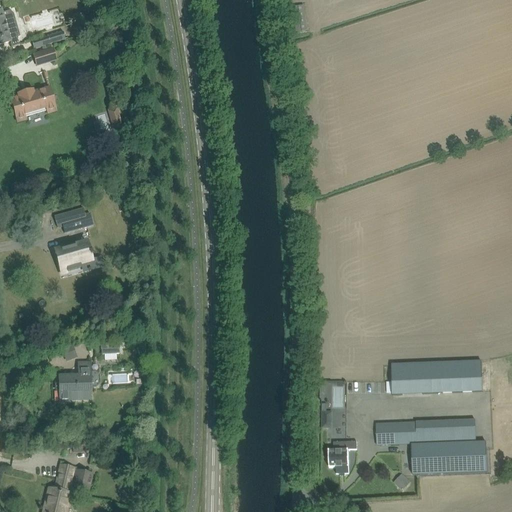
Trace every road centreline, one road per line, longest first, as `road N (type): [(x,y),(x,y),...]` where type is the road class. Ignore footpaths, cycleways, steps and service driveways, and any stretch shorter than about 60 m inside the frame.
road 1 (secondary): [(212,511),(213,234),(183,0)]
road 2 (unclassified): [(290,511),(288,232),(261,0)]
